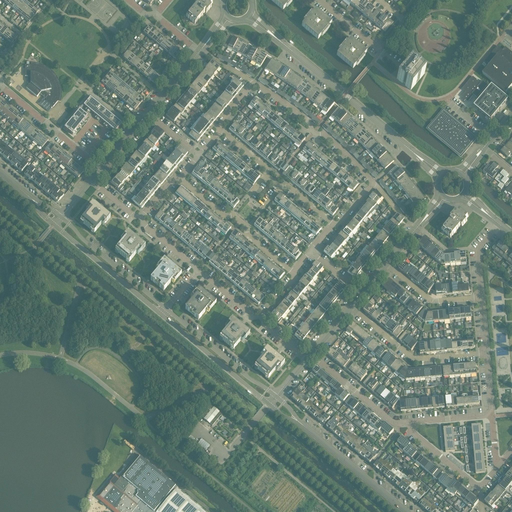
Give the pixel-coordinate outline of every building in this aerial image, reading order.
[(12,9),(17,3),(12,0),(8,5),(12,9)] [(206,13),(211,7),(210,6),(212,3),(213,3),(212,3),(208,0),(197,0),(195,3),(195,4),(196,5),(186,17),(195,24),(205,12),(206,13)] [(270,0),(283,10),(291,0),(270,0)] [(357,9),(364,0),(353,0),(351,4),(357,9)] [(363,14),(370,6),(373,3),(371,1),(367,0),(364,0),(357,9),(363,14)] [(25,10),(30,4),(26,1),(21,7),(25,10)] [(16,12),(21,7),(17,3),(12,9),(16,12)] [(29,14),(34,8),(30,4),(25,10),(29,14)] [(369,20),(378,9),(375,7),(374,9),(370,6),(363,14),(369,20)] [(20,16),(25,10),(21,7),(16,12),(20,16)] [(34,17),(38,12),(39,12),(41,10),(39,9),(37,11),(34,8),(29,14),(34,17)] [(318,39),(331,23),(315,9),(301,26),(318,39)] [(375,25),(383,16),(384,14),(378,9),(369,20),(375,25)] [(24,19),(29,14),(25,10),(20,16),(24,19)] [(29,23),(34,17),(29,14),(24,19),(28,22),(26,24),(28,26),(30,23),(29,23)] [(385,32),(393,23),(387,18),(386,19),(383,16),(375,25),(385,32)] [(147,36),(153,30),(149,26),(143,33),(147,36)] [(0,34),(3,37),(8,30),(4,27),(0,31),(0,34)] [(7,40),(13,34),(8,30),(3,37),(7,40)] [(151,40),(157,33),(153,30),(147,36),(151,40)] [(156,43),(161,36),(157,33),(151,40),(156,43)] [(11,44),(17,37),(13,34),(7,40),(11,44)] [(227,48),(233,38),(232,38),(228,36),(228,35),(222,46),(227,48)] [(160,47),(165,40),(161,36),(156,43),(160,47)] [(232,51),(238,40),(237,40),(237,41),(233,38),(227,48),(232,51)] [(366,52),(358,45),(350,39),(336,55),(353,69),(366,52)] [(164,50),(169,43),(165,40),(160,47),(164,50)] [(237,53),(243,43),(242,43),(238,41),(238,40),(232,51),(237,53)] [(168,54),(174,47),(169,43),(164,50),(168,54)] [(242,56),(247,46),(243,43),(237,53),(242,56)] [(246,59),(252,48),(252,49),(247,46),(248,46),(247,46),(242,56),(246,59)] [(511,53),(505,47),(502,51),(498,46),(492,53),(494,55),(487,63),(490,65),(482,74),(506,94),(511,86),(511,53)] [(172,57),(178,50),(174,47),(168,54),(172,57)] [(251,61),(257,51),(252,49),(252,48),(246,59),(251,61)] [(176,61),(182,54),(178,50),(172,57),(176,61)] [(127,61),(132,54),(128,51),(122,57),(127,61)] [(256,64),(262,54),(261,54),(257,52),(257,51),(251,61),(256,64)] [(131,64),(136,58),(132,54),(127,61),(131,64)] [(261,67),(266,57),(267,57),(266,57),(262,54),(256,64),(261,67)] [(135,68),(140,61),(136,58),(131,64),(135,68)] [(270,72),(276,62),(275,63),(271,60),(271,59),(271,60),(265,69),(270,72)] [(220,67),(212,60),(208,65),(217,71),(220,67)] [(139,71),(145,65),(140,61),(135,68),(139,71)] [(274,75),(281,65),(280,65),(280,66),(276,63),(276,62),(270,72),(274,75)] [(410,91),(424,74),(419,69),(418,70),(415,68),(416,67),(410,62),(405,68),(406,70),(403,74),(402,73),(396,79),(402,84),(403,83),(405,85),(405,86),(410,91)] [(25,66),(25,77),(28,77),(28,84),(29,85),(26,89),(37,98),(40,94),(41,95),(43,95),(44,97),(44,98),(39,104),(48,112),(52,107),(44,100),(45,99),(47,100),(45,101),(53,108),(58,102),(59,102),(61,103),(61,102),(61,101),(61,100),(61,98),(62,95),(62,93),(61,90),(61,88),(60,85),(59,83),(58,80),(57,78),(56,76),(54,74),(52,72),(50,70),(48,69),(46,67),(44,66),(41,65),(39,64),(36,64),(34,63),(31,63),(31,66),(25,66)] [(143,75),(149,68),(145,65),(139,71),(143,75)] [(217,71),(208,65),(205,69),(206,69),(213,75),(217,71)] [(279,78),(285,68),(285,69),(281,66),(281,65),(274,75),(279,78)] [(147,78),(153,72),(149,68),(143,75),(147,78)] [(283,81),(290,72),(290,71),(289,72),(285,69),(285,68),(279,78),(283,81)] [(110,81),(114,75),(111,73),(113,70),(112,69),(110,71),(110,72),(106,77),(110,81)] [(206,69),(205,69),(202,73),(211,80),(214,75),(213,75),(206,69)] [(151,82),(157,75),(153,72),(147,78),(151,82)] [(288,84),(294,75),(294,74),(294,75),(290,72),(283,81),(288,84)] [(211,80),(202,73),(199,77),(207,84),(211,80)] [(114,84),(119,79),(114,75),(110,81),(114,84)] [(156,85),(161,79),(157,75),(151,82),(156,85)] [(292,87),(299,78),(298,78),(294,75),(295,75),(294,75),(288,84),(292,87)] [(105,87),(110,81),(106,77),(101,83),(100,83),(99,85),(100,86),(102,84),(105,87)] [(207,84),(199,77),(196,81),(204,88),(207,84)] [(477,98),(487,86),(482,81),(480,84),(477,81),(473,77),(462,90),(465,92),(461,97),(464,99),(463,100),(465,102),(466,101),(468,102),(474,96),(477,98)] [(297,91),(303,81),(299,78),(292,87),(297,91)] [(118,88),(123,82),(119,79),(114,84),(118,88)] [(243,87),(235,80),(232,84),(240,91),(243,87)] [(109,90),(114,84),(110,81),(105,87),(109,90)] [(204,88),(196,81),(192,85),(201,91),(204,88)] [(301,94),(308,84),(307,84),(303,81),(304,81),(303,81),(297,91),(301,94)] [(122,91),(127,86),(123,82),(118,88),(122,91)] [(228,88),(237,95),(240,91),(232,84),(230,82),(226,86),(228,88)] [(113,94),(118,88),(114,84),(109,90),(113,94)] [(305,97),(312,87),(312,88),(308,85),(308,84),(301,94),(305,97)] [(201,91),(192,85),(189,89),(197,95),(201,91)] [(127,95),(131,89),(127,86),(122,91),(127,95)] [(309,100),(317,91),(316,91),(312,88),(312,87),(305,97),(309,100)] [(492,87),(475,108),(491,121),(508,101),(492,87)] [(118,97),(122,91),(118,88),(113,94),(118,97)] [(237,95),(228,88),(225,92),(233,99),(237,95)] [(131,98),(135,93),(131,89),(127,95),(131,98)] [(197,95),(189,89),(186,92),(194,99),(197,95)] [(122,101),(127,95),(122,91),(118,97),(122,101)] [(318,99),(321,94),(317,91),(309,100),(314,103),(318,99)] [(194,99),(186,92),(183,96),(191,103),(194,99)] [(233,99),(225,92),(222,96),(230,103),(233,99)] [(135,102),(140,96),(135,93),(131,98),(135,102)] [(318,107),(325,98),(325,97),(325,98),(321,95),(321,94),(318,99),(314,103),(318,107)] [(126,104),(131,98),(127,95),(122,101),(126,104)] [(139,105),(144,100),(146,98),(145,97),(143,99),(140,96),(135,102),(139,105)] [(191,103),(183,96),(179,100),(188,107),(191,103)] [(230,103),(222,96),(219,100),(227,107),(230,103)] [(84,106),(64,129),(72,135),(92,112),(115,132),(122,124),(90,98),(84,106)] [(130,108),(135,102),(131,98),(126,104),(130,108)] [(252,111),(259,102),(255,98),(249,105),(250,105),(249,106),(249,108),(252,111)] [(322,110),(330,101),(329,101),(325,98),(326,98),(325,98),(318,107),(322,110)] [(188,107),(179,100),(176,104),(184,111),(188,107)] [(227,107),(219,100),(215,104),(223,111),(227,107)] [(327,114),(334,105),(334,104),(333,105),(330,101),(322,110),(327,114)] [(134,111),(139,105),(135,102),(130,108),(133,110),(131,112),(133,114),(135,111),(134,111)] [(256,114),(258,112),(263,105),(259,102),(252,111),(252,110),(256,114)] [(176,104),(173,108),(181,115),(180,115),(181,115),(184,111),(176,104)] [(223,111),(215,104),(212,108),(220,114),(223,111)] [(262,115),(267,109),(263,105),(258,112),(262,115)] [(10,110),(7,107),(6,106),(0,114),(0,113),(0,114),(4,117),(10,110)] [(173,108),(173,107),(169,112),(177,118),(180,115),(181,115),(173,108)] [(220,114),(212,108),(209,111),(217,118),(220,114)] [(335,121),(342,112),(342,111),(342,112),(338,109),(338,108),(330,117),(335,121)] [(266,119),(272,112),(267,109),(262,115),(266,119)] [(8,121),(15,113),(10,110),(4,117),(8,121)] [(217,118),(209,111),(205,115),(214,122),(217,118)] [(476,138),(444,111),(437,119),(439,120),(435,124),(433,123),(428,130),(461,157),(466,150),(464,149),(468,145),(470,146),(476,138)] [(177,118),(169,112),(166,116),(174,123),(177,118)] [(270,122),(276,115),(272,112),(266,119),(270,122)] [(339,124),(347,115),(346,115),(342,112),(343,112),(342,112),(335,121),(339,124)] [(12,124),(19,117),(15,113),(8,121),(12,124)] [(214,122),(205,115),(202,119),(210,126),(214,122)] [(274,126),(280,119),(276,115),(270,122),(274,126)] [(343,128),(351,119),(350,119),(346,116),(347,115),(339,124),(343,128)] [(23,120),(19,117),(12,124),(17,128),(23,120)] [(210,126),(202,119),(199,123),(207,130),(210,126)] [(278,129),(284,122),(280,119),(274,126),(278,129)] [(347,131),(355,123),(355,122),(354,123),(351,119),(343,128),(347,131)] [(21,131),(27,123),(23,120),(17,128),(21,131)] [(283,133),(288,126),(284,122),(278,129),(283,133)] [(25,134),(32,127),(27,123),(21,131),(25,134)] [(207,130),(199,123),(196,127),(204,134),(207,130)] [(233,133),(239,126),(234,123),(229,130),(233,133)] [(351,135),(359,126),(358,126),(355,123),(347,131),(351,135)] [(204,134),(196,127),(193,125),(190,129),(201,138),(204,134)] [(237,137),(243,130),(239,126),(233,133),(237,137)] [(287,136),(292,129),(288,126),(283,133),(287,136)] [(355,139),(363,130),(362,130),(359,127),(359,126),(351,135),(355,139)] [(29,138),(36,130),(32,127),(25,134),(29,138)] [(164,134),(156,127),(153,131),(161,138),(164,134)] [(201,138),(190,129),(192,131),(189,135),(197,142),(201,138)] [(291,140),(297,133),(292,129),(287,136),(291,140)] [(33,141),(40,134),(36,130),(29,138),(33,141)] [(241,140),(247,133),(243,130),(237,137),(241,140)] [(367,134),(366,134),(363,131),(363,130),(355,139),(353,141),(354,142),(355,143),(356,145),(359,142),(367,134)] [(161,138),(153,131),(149,135),(150,136),(158,142),(161,138)] [(245,143),(251,137),(247,133),(241,140),(245,143)] [(295,143),(301,136),(297,133),(291,140),(295,143)] [(38,145),(44,137),(40,134),(33,141),(38,145)] [(362,146),(371,138),(370,138),(367,134),(359,142),(362,146)] [(150,136),(147,139),(155,146),(158,142),(150,136)] [(298,148),(305,140),(301,136),(295,143),(294,145),(298,148)] [(42,148),(48,141),(44,137),(38,145),(42,148)] [(249,147),(255,140),(251,137),(245,143),(249,147)] [(366,150),(375,142),(374,142),(371,138),(362,146),(366,150)] [(155,146),(147,139),(143,144),(151,151),(155,146)] [(254,150),(259,144),(255,140),(249,147),(254,150)] [(0,154),(1,155),(7,148),(8,147),(2,141),(0,143),(0,154)] [(216,153),(222,146),(218,142),(212,149),(216,153)] [(370,154),(379,146),(378,145),(378,146),(375,142),(366,150),(370,154)] [(49,154),(55,146),(51,143),(45,151),(49,154)] [(307,153),(313,146),(308,143),(303,150),(307,153)] [(151,151),(143,144),(140,148),(148,155),(151,151)] [(258,154),(263,147),(259,144),(254,150),(258,154)] [(53,158),(59,150),(55,146),(49,154),(53,158)] [(221,156),(226,149),(222,146),(216,153),(221,156)] [(311,157),(317,150),(313,146),(307,153),(311,157)] [(374,158),(382,150),(382,149),(382,150),(378,146),(379,146),(370,154),(374,158)] [(188,154),(179,147),(176,151),(184,158),(188,154)] [(262,157),(268,151),(263,147),(258,154),(262,157)] [(5,159),(11,151),(7,148),(1,155),(5,159)] [(148,155),(140,148),(136,152),(145,159),(148,155)] [(511,154),(504,148),(501,152),(508,158),(511,154)] [(9,162),(17,153),(13,149),(11,151),(5,159),(9,162)] [(225,160),(230,153),(226,149),(221,156),(225,160)] [(63,154),(64,154),(59,150),(53,158),(57,161),(63,154)] [(315,160),(321,153),(317,150),(311,157),(315,160)] [(378,162),(386,154),(386,153),(386,154),(382,150),(383,150),(382,150),(374,158),(378,162)] [(184,158),(176,151),(173,155),(181,162),(184,158)] [(266,161),(272,154),(268,151),(262,157),(266,161)] [(145,159),(136,152),(133,156),(143,164),(144,164),(147,160),(145,159)] [(13,166),(19,158),(21,156),(17,153),(9,162),(13,166)] [(229,163),(235,156),(230,153),(225,160),(229,163)] [(320,164),(325,157),(321,153),(315,160),(320,164)] [(61,165),(67,157),(63,154),(57,161),(61,165)] [(270,164),(276,157),(272,154),(266,161),(270,164)] [(381,166),(390,158),(390,157),(389,158),(386,154),(378,162),(381,166)] [(181,162),(173,155),(169,159),(177,166),(181,162)] [(140,168),(143,164),(133,156),(130,159),(138,166),(140,168)] [(233,167),(239,160),(235,156),(229,163),(233,167)] [(71,161),(67,157),(61,165),(65,169),(66,168),(65,168),(71,161)] [(274,168),(280,161),(276,157),(270,164),(274,168)] [(324,167),(330,160),(325,157),(320,164),(324,167)] [(17,169),(24,162),(19,158),(13,166),(17,169)] [(385,170),(393,162),(394,162),(393,162),(390,158),(381,166),(385,170)] [(138,166),(130,159),(127,163),(135,170),(138,166)] [(177,166),(169,159),(166,163),(174,170),(177,166)] [(22,173),(28,166),(30,164),(25,160),(24,162),(17,169),(22,173)] [(70,172),(76,164),(72,160),(71,161),(65,168),(66,168),(70,172)] [(237,170),(243,163),(239,160),(233,167),(237,170)] [(328,171),(334,164),(330,160),(324,167),(328,171)] [(282,171),(286,166),(280,161),(274,168),(279,171),(280,170),(282,171)] [(135,170),(127,163),(123,167),(132,174),(135,170)] [(174,170),(166,163),(163,167),(171,173),(174,170)] [(241,174),(247,167),(243,163),(237,170),(241,174)] [(493,179),(499,171),(496,169),(498,166),(494,163),(491,167),(488,164),(484,170),(483,171),(483,172),(483,173),(484,173),(484,174),(486,176),(487,174),(493,179)] [(74,175),(80,167),(76,164),(70,172),(74,175)] [(332,174),(338,167),(334,164),(328,171),(332,174)] [(28,178),(36,169),(32,165),(24,175),(28,178)] [(336,178),(342,171),(344,168),(340,165),(338,167),(332,174),(336,178)] [(282,174),(287,178),(292,171),(286,166),(282,171),(284,173),(282,174)] [(392,178),(401,170),(400,170),(397,166),(388,174),(392,178)] [(78,178),(84,171),(80,167),(74,175),(78,178)] [(132,174),(123,167),(120,171),(128,178),(132,174)] [(171,173),(163,167),(159,170),(168,177),(171,173)] [(196,177),(201,171),(197,167),(192,174),(196,177)] [(246,177),(251,170),(247,167),(241,174),(246,177)] [(33,182),(40,173),(36,170),(36,169),(28,178),(33,182)] [(200,181),(206,174),(207,172),(203,169),(201,171),(196,177),(200,181)] [(168,177),(159,170),(156,174),(164,181),(168,177)] [(250,181),(255,174),(251,170),(246,177),(250,181)] [(395,182),(404,174),(401,170),(392,178),(395,182)] [(125,182),(128,178),(120,171),(117,175),(125,181),(125,182)] [(291,181),(296,175),(292,171),(287,178),(291,181)] [(340,181),(346,174),(342,171),(336,178),(340,181)] [(509,180),(506,178),(509,176),(503,171),(500,175),(499,174),(495,180),(500,184),(498,187),(501,190),(504,186),(509,180)] [(33,182),(37,185),(44,176),(40,173),(33,182)] [(117,175),(117,174),(113,178),(121,185),(125,182),(125,181),(117,175)] [(164,181),(156,174),(153,178),(161,185),(164,181)] [(204,184),(210,177),(206,174),(200,181),(204,184)] [(254,184),(260,177),(255,174),(250,181),(254,184)] [(344,184),(350,178),(346,174),(340,181),(344,184)] [(399,186),(408,178),(404,175),(405,174),(404,174),(395,182),(399,186)] [(295,185),(300,178),(296,175),(291,181),(295,185)] [(41,189),(48,180),(44,176),(37,185),(41,189)] [(208,188),(214,181),(210,177),(204,184),(208,188)] [(121,185),(113,178),(110,182),(118,189),(121,185)] [(161,185),(153,178),(150,182),(158,189),(161,185)] [(299,188),(305,182),(300,178),(295,185),(299,188)] [(349,188),(354,181),(350,178),(344,184),(349,188)] [(402,190),(412,183),(411,182),(411,183),(408,179),(408,178),(399,186),(402,190)] [(45,192),(53,183),(48,180),(41,189),(45,192)] [(213,191),(218,184),(214,181),(208,188),(213,191)] [(353,191),(359,185),(354,181),(349,188),(353,191)] [(158,189),(150,182),(146,186),(155,193),(158,189)] [(299,188),(303,192),(309,185),(305,182),(299,188)] [(49,196),(55,188),(57,187),(53,183),(45,192),(49,196)] [(307,195),(313,189),(314,187),(310,183),(309,185),(303,192),(307,195)] [(406,194),(415,187),(411,183),(412,183),(402,190),(406,194)] [(217,195),(222,188),(218,184),(213,191),(217,195)] [(151,197),(155,193),(146,186),(145,185),(142,189),(143,190),(151,197)] [(179,197),(185,190),(181,187),(175,194),(179,197)] [(409,198),(418,191),(415,187),(406,194),(409,198)] [(53,199),(60,192),(55,188),(49,196),(53,199)] [(221,198),(227,191),(222,188),(217,195),(221,198)] [(317,192),(313,189),(307,195),(312,199),(317,192)] [(151,197),(143,190),(140,194),(148,201),(151,197)] [(184,201),(189,194),(185,190),(179,197),(184,201)] [(312,199),(316,202),(322,194),(323,193),(319,190),(317,192),(312,199)] [(376,204),(382,197),(376,190),(368,199),(369,199),(376,204)] [(225,202),(231,195),(227,191),(221,198),(225,202)] [(320,206),(327,197),(330,193),(328,191),(324,195),(322,194),(316,202),(320,206)] [(412,203),(422,196),(422,195),(421,196),(418,192),(419,192),(418,191),(409,198),(412,203)] [(58,203),(64,195),(60,192),(53,199),(58,203)] [(148,201),(140,194),(136,198),(145,205),(148,201)] [(188,204),(193,197),(189,194),(184,201),(188,204)] [(278,204),(284,198),(280,194),(274,201),(278,204)] [(229,205),(235,198),(231,195),(225,202),(229,205)] [(416,207),(425,200),(425,201),(425,200),(422,196),(412,203),(416,207)] [(192,207),(198,201),(193,197),(188,204),(192,207)] [(324,209),(330,202),(331,201),(327,197),(320,206),(324,209)] [(145,205),(136,198),(133,202),(141,209),(145,205)] [(233,209),(239,202),(235,198),(229,205),(233,209)] [(282,208),(288,201),(284,198),(278,204),(282,208)] [(369,199),(366,203),(373,209),(376,204),(369,199)] [(196,211),(202,204),(198,201),(192,207),(196,211)] [(285,213),(292,205),(288,201),(282,208),(281,210),(285,213)] [(328,213),(334,206),(330,202),(324,209),(328,213)] [(106,222),(110,218),(103,212),(104,211),(100,208),(100,209),(93,203),(89,208),(91,209),(80,222),(94,233),(105,221),(106,222)] [(375,210),(373,209),(366,203),(362,207),(371,214),(375,210)] [(200,214),(206,208),(202,204),(196,211),(200,214)] [(291,215),(296,208),(292,205),(285,213),(289,217),(291,215)] [(332,216),(338,209),(334,206),(328,213),(332,216)] [(371,214),(362,207),(359,211),(367,218),(371,214)] [(204,218),(210,211),(206,208),(200,214),(204,218)] [(295,218),(301,211),(296,208),(291,215),(295,218)] [(444,228),(442,231),(451,238),(459,228),(461,226),(462,227),(467,221),(466,220),(468,217),(464,214),(464,213),(460,210),(460,209),(459,210),(457,213),(456,212),(451,217),(452,219),(451,220),(444,228)] [(159,222),(165,215),(160,211),(155,218),(159,222)] [(208,221),(214,215),(210,211),(204,218),(208,221)] [(299,222),(305,215),(301,211),(295,218),(299,222)] [(367,218),(359,211),(355,215),(362,221),(364,222),(367,218)] [(396,214),(393,218),(400,224),(399,224),(400,225),(403,220),(396,214)] [(163,225),(169,218),(165,215),(159,222),(163,225)] [(207,223),(211,227),(218,218),(214,215),(208,221),(209,221),(207,223)] [(303,225),(309,219),(305,215),(299,222),(303,225)] [(362,221),(355,215),(352,219),(359,225),(362,221)] [(167,229),(173,222),(169,218),(163,225),(167,229)] [(217,228),(223,222),(218,218),(211,227),(215,230),(217,228)] [(400,224),(393,218),(389,222),(387,220),(396,228),(397,226),(397,227),(399,224),(400,224)] [(258,229),(263,222),(259,219),(253,225),(258,229)] [(307,229),(313,222),(309,219),(303,225),(307,229)] [(359,225),(352,219),(348,223),(355,229),(359,225)] [(396,228),(387,220),(383,224),(386,226),(393,232),(396,229),(395,228),(396,228)] [(171,232),(177,225),(173,222),(167,229),(171,232)] [(221,232),(227,225),(223,222),(217,228),(221,232)] [(262,232),(268,226),(263,222),(258,229),(262,232)] [(312,233),(318,226),(313,222),(307,229),(312,233)] [(357,231),(355,229),(348,223),(345,228),(354,235),(357,231)] [(266,236),(272,229),(273,228),(269,224),(268,226),(262,232),(266,236)] [(175,236),(181,229),(177,225),(171,232),(175,236)] [(225,235),(231,229),(227,225),(221,232),(225,235)] [(316,236),(322,229),(318,226),(312,233),(316,236)] [(393,232),(386,226),(382,231),(389,237),(393,232)] [(354,235),(345,228),(341,232),(348,238),(352,234),(354,235)] [(180,239),(185,232),(181,229),(175,236),(180,239)] [(276,233),(272,229),(266,236),(270,240),(276,233)] [(274,243),(281,235),(282,234),(278,231),(276,233),(270,240),(274,243)] [(389,237),(382,231),(379,235),(386,241),(389,237)] [(141,251),(145,247),(138,241),(139,240),(135,237),(135,238),(127,232),(124,237),(126,238),(115,251),(129,262),(139,250),(141,251)] [(184,242),(189,236),(185,232),(180,239),(184,242)] [(233,242),(239,235),(234,232),(229,238),(233,242)] [(348,238),(341,232),(338,236),(345,242),(348,238)] [(237,245),(243,238),(239,235),(233,242),(234,242),(233,243),(236,246),(237,245)] [(279,246),(284,240),(286,238),(281,235),(274,243),(279,246)] [(386,241),(379,235),(375,239),(382,245),(386,241)] [(188,246),(193,239),(189,236),(184,242),(188,246)] [(345,242),(338,236),(334,240),(342,246),(345,242)] [(241,249),(247,242),(243,238),(237,245),(241,249)] [(423,249),(429,241),(425,238),(418,245),(423,249)] [(192,249),(198,243),(193,239),(188,246),(192,249)] [(382,245),(375,239),(372,243),(379,249),(382,245)] [(283,250),(288,243),(284,240),(279,246),(283,250)] [(342,246),(334,240),(331,244),(338,250),(342,246)] [(427,253),(433,245),(429,241),(423,249),(427,253)] [(246,252),(251,246),(247,242),(241,249),(246,252)] [(196,253),(202,246),(198,243),(192,249),(196,253)] [(287,253),(293,247),(288,243),(283,250),(287,253)] [(379,249),(372,243),(368,247),(375,253),(379,249)] [(331,244),(328,248),(327,248),(334,254),(334,255),(338,250),(331,244)] [(497,256),(505,247),(501,244),(498,247),(496,245),(492,249),(494,251),(493,253),(497,256)] [(431,256),(437,248),(433,245),(427,253),(431,256)] [(200,256),(206,250),(202,246),(196,253),(200,256)] [(250,256),(255,249),(251,246),(246,252),(250,256)] [(375,253),(368,247),(368,248),(366,246),(363,250),(372,257),(375,253)] [(291,257),(297,250),(293,247),(287,253),(291,257)] [(506,254),(507,253),(509,251),(505,247),(497,256),(502,259),(503,258),(505,260),(508,256),(506,254)] [(212,255),(210,253),(212,251),(208,248),(206,250),(200,256),(205,260),(206,258),(208,260),(212,255)] [(334,254),(327,248),(328,248),(327,248),(323,252),(332,260),(335,256),(334,255),(334,254)] [(435,259),(441,252),(437,248),(431,256),(435,259)] [(254,259),(259,252),(255,249),(250,256),(254,259)] [(295,260),(301,254),(297,250),(291,257),(295,260)] [(372,257),(363,250),(359,254),(368,261),(372,257)] [(258,263),(264,256),(259,252),(254,259),(258,263)] [(442,265),(445,255),(441,252),(435,259),(442,265)] [(368,261),(359,254),(355,258),(358,260),(365,266),(368,261)] [(450,264),(449,254),(445,255),(442,265),(450,264)] [(218,260),(214,256),(212,255),(208,260),(209,261),(208,263),(212,267),(218,260)] [(262,266),(268,259),(264,256),(258,263),(262,266)] [(174,282),(181,274),(174,268),(174,267),(173,266),(173,265),(172,265),(171,265),(164,259),(157,268),(159,269),(150,280),(163,291),(172,280),(174,282)] [(266,270),(272,263),(268,259),(262,266),(266,270)] [(217,270),(222,263),(218,260),(212,267),(217,270)] [(361,270),(365,266),(358,260),(354,264),(353,262),(361,270)] [(403,272),(409,265),(405,261),(399,269),(403,272)] [(323,268),(316,262),(312,266),(319,272),(323,268)] [(361,270),(353,262),(349,266),(351,268),(358,274),(361,270)] [(221,273),(226,267),(222,263),(217,270),(221,273)] [(270,273),(276,266),(272,263),(266,270),(270,273)] [(407,276),(415,267),(411,263),(409,265),(403,272),(407,276)] [(275,277),(280,270),(276,266),(270,273),(275,277)] [(319,272),(312,266),(312,267),(309,271),(318,278),(316,277),(320,272),(319,272)] [(225,277),(231,270),(226,267),(221,273),(225,277)] [(411,279),(418,272),(413,268),(415,267),(407,276),(411,279)] [(358,274),(351,268),(347,273),(354,278),(355,278),(356,277),(358,274)] [(229,280),(235,274),(231,270),(225,277),(229,280)] [(279,280),(285,273),(280,270),(275,277),(279,280)] [(318,278),(309,271),(305,275),(312,281),(313,281),(314,282),(318,278)] [(415,283),(422,275),(418,272),(411,279),(415,283)] [(233,284),(239,277),(235,274),(229,280),(233,284)] [(312,281),(305,275),(302,279),(309,285),(312,281)] [(420,286),(426,279),(422,275),(415,283),(420,286)] [(237,287),(243,281),(239,277),(233,284),(237,287)] [(309,285),(302,279),(298,283),(306,289),(309,285)] [(424,290),(430,282),(426,279),(420,286),(424,290)] [(387,291),(394,284),(389,280),(383,288),(387,291)] [(241,291),(247,284),(243,281),(237,287),(241,291)] [(340,282),(336,286),(343,292),(347,288),(340,282)] [(433,291),(435,286),(430,282),(424,290),(428,293),(431,290),(433,291)] [(306,289),(298,283),(295,287),(302,293),(306,289)] [(246,294),(251,288),(247,284),(241,291),(246,294)] [(391,295),(398,287),(394,284),(387,291),(391,295)] [(343,292),(336,286),(332,290),(339,296),(343,292)] [(442,296),(441,286),(435,286),(433,291),(436,292),(436,296),(442,296)] [(302,293),(295,287),(291,291),(299,297),(302,293)] [(396,298),(402,291),(398,287),(391,295),(396,298)] [(216,303),(214,301),(209,297),(209,296),(208,295),(207,294),(206,294),(205,294),(199,288),(192,297),(194,298),(185,309),(198,320),(207,309),(209,311),(216,303)] [(250,298),(255,291),(251,288),(246,294),(250,298)] [(339,296),(332,290),(330,289),(327,293),(329,294),(336,300),(339,296)] [(254,301),(260,294),(255,291),(250,298),(254,301)] [(299,297),(291,291),(288,295),(295,301),(299,297)] [(400,302),(406,294),(402,291),(396,298),(400,302)] [(258,305),(264,298),(260,294),(254,301),(258,305)] [(336,300),(329,294),(325,298),(333,304),(336,300)] [(404,305),(410,297),(406,294),(400,302),(404,305)] [(295,301),(288,295),(285,300),(292,306),(295,301)] [(408,308),(414,301),(410,297),(404,305),(408,308)] [(333,304),(325,298),(322,303),(329,309),(333,304)] [(292,306),(285,300),(281,304),(290,311),(293,307),(292,306)] [(412,312),(418,304),(414,301),(408,308),(412,312)] [(329,309),(322,303),(318,307),(326,313),(329,309)] [(368,315),(374,307),(370,303),(363,311),(368,315)] [(290,311),(281,304),(278,308),(285,314),(288,310),(290,311)] [(416,316),(423,308),(418,304),(412,312),(416,316)] [(326,313),(318,307),(315,311),(322,317),(326,313)] [(372,318),(378,310),(374,307),(368,315),(372,318)] [(285,314),(278,308),(274,312),(275,312),(275,313),(281,318),(285,314)] [(425,323),(428,312),(425,309),(418,317),(425,323)] [(376,322),(382,314),(378,310),(372,318),(376,322)] [(322,317),(315,311),(311,315),(319,321),(322,317)] [(275,312),(274,312),(270,316),(271,317),(277,322),(281,318),(275,313),(275,312)] [(434,322),(433,312),(428,312),(425,323),(434,322)] [(380,325),(386,317),(382,314),(376,322),(380,325)] [(319,321),(311,315),(308,319),(315,325),(319,321)] [(391,321),(386,317),(380,325),(384,329),(391,321)] [(245,339),(249,334),(242,328),(243,327),(240,324),(239,325),(232,319),(228,324),(230,325),(219,338),(233,349),(244,337),(245,339)] [(312,329),(315,325),(308,319),(304,323),(312,329)] [(391,321),(384,329),(388,332),(396,323),(396,322),(392,319),(391,321)] [(312,329),(304,323),(301,327),(308,334),(312,329)] [(351,335),(357,327),(353,323),(347,331),(351,335)] [(393,335),(399,328),(400,326),(396,323),(388,332),(393,335)] [(305,337),(308,334),(301,327),(298,332),(297,332),(298,332),(304,337),(305,337)] [(355,338),(362,330),(357,327),(351,335),(355,338)] [(397,339),(403,331),(399,328),(393,335),(397,339)] [(304,337),(298,332),(297,332),(298,332),(296,330),(291,335),(296,340),(297,338),(301,342),(305,338),(305,337),(304,337)] [(359,342),(366,334),(362,330),(355,338),(359,342)] [(403,344),(409,336),(405,333),(399,340),(403,344)] [(363,345),(370,337),(366,334),(359,342),(363,345)] [(407,348),(414,340),(409,336),(403,344),(407,348)] [(368,348),(374,341),(370,337),(363,345),(368,348)] [(417,349),(418,344),(414,340),(407,348),(412,351),(414,348),(417,349)] [(372,352),(378,344),(374,341),(368,348),(372,352)] [(426,353),(425,343),(418,344),(417,349),(420,350),(420,354),(426,353)] [(376,355),(382,348),(378,344),(372,352),(376,355)] [(331,358),(338,350),(334,347),(327,354),(331,358)] [(284,363),(277,357),(278,356),(274,353),(274,354),(267,348),(263,353),(265,355),(254,367),(268,379),(278,366),(280,368),(284,363)] [(335,361),(342,354),(343,352),(339,348),(338,350),(331,358),(335,361)] [(380,359),(387,351),(382,348),(376,355),(380,359)] [(387,365),(393,357),(389,353),(383,361),(387,365)] [(340,365),(346,357),(342,354),(335,361),(340,365)] [(344,368),(350,361),(346,357),(340,365),(344,368)] [(391,368),(398,360),(393,357),(387,365),(391,368)] [(395,372),(402,364),(398,360),(391,368),(395,372)] [(348,372),(354,364),(350,361),(344,368),(348,372)] [(352,375),(359,368),(354,364),(348,372),(352,375)] [(399,375),(406,367),(402,364),(395,372),(399,375)] [(315,378),(321,370),(317,367),(310,374),(315,378)] [(406,381),(409,370),(406,367),(399,375),(406,381)] [(356,379),(363,371),(359,368),(352,375),(356,379)] [(319,381),(325,374),(321,370),(315,378),(319,381)] [(414,380),(414,370),(409,370),(406,381),(414,380)] [(361,382),(367,375),(363,371),(356,379),(361,382)] [(323,385),(330,377),(325,374),(319,381),(323,385)] [(327,388),(334,380),(330,377),(323,385),(327,388)] [(367,388),(374,380),(369,377),(363,384),(367,388)] [(331,392),(338,384),(334,380),(327,388),(331,392)] [(372,392),(378,384),(374,380),(367,388),(372,392)] [(335,395),(342,387),(338,384),(331,392),(335,395)] [(376,395),(382,387),(378,384),(372,392),(376,395)] [(340,399),(346,392),(342,388),(342,387),(335,395),(340,399)] [(380,398),(386,391),(382,387),(376,395),(380,398)] [(295,401),(301,394),(297,390),(291,398),(292,398),(295,401)] [(384,402),(390,394),(386,391),(380,398),(384,402)] [(344,402),(350,395),(346,392),(340,399),(344,402)] [(299,405),(305,397),(301,394),(295,401),(299,405)] [(388,405),(394,398),(390,394),(384,402),(388,405)] [(350,407),(356,400),(351,396),(345,404),(350,407)] [(304,408),(310,401),(305,397),(299,405),(304,408)] [(398,407),(399,402),(394,398),(388,405),(392,409),(395,406),(398,407)] [(354,411),(360,403),(356,400),(350,407),(354,411)] [(308,412),(314,404),(310,401),(304,408),(308,412)] [(407,411),(406,401),(399,402),(398,407),(401,408),(401,412),(407,411)] [(358,414),(364,407),(360,403),(354,411),(358,414)] [(312,415),(318,408),(314,404),(308,412),(312,415)] [(218,413),(213,409),(213,408),(211,405),(201,417),(204,419),(209,413),(214,418),(209,423),(212,426),(222,415),(219,412),(218,413)] [(362,418),(368,410),(364,407),(358,414),(362,418)] [(316,418),(322,411),(318,408),(312,415),(316,418)] [(366,421),(372,414),(368,410),(362,418),(366,421)] [(320,422),(326,415),(322,411),(316,418),(320,422)] [(370,425),(376,417),(372,414),(366,421),(370,425)] [(325,425),(330,418),(326,415),(320,422),(324,425),(325,425)] [(333,432),(339,424),(336,421),(337,420),(334,417),(326,428),(328,430),(329,429),(333,432)] [(375,428),(381,421),(376,417),(370,425),(369,426),(373,430),(375,428)] [(379,431),(385,424),(381,421),(375,428),(379,431)] [(338,438),(347,428),(344,426),(343,427),(339,424),(333,432),(336,435),(336,436),(338,438)] [(383,435),(390,427),(385,424),(379,431),(378,433),(382,437),(383,435)] [(387,439),(393,431),(394,431),(390,427),(383,435),(387,439)] [(345,443),(352,434),(348,431),(349,430),(347,428),(338,438),(341,440),(345,443)] [(351,449),(359,438),(357,436),(356,438),(352,434),(345,443),(349,446),(348,446),(351,449)] [(399,449),(406,441),(402,437),(395,445),(399,449)] [(357,453),(364,445),(361,442),(362,440),(359,438),(351,449),(353,451),(354,450),(357,453)] [(404,452),(410,445),(406,441),(399,449),(404,452)] [(363,459),(372,449),(369,447),(368,448),(364,445),(357,453),(361,456),(360,457),(363,459)] [(414,449),(410,445),(404,452),(408,456),(414,449)] [(370,464),(377,455),(373,452),(374,451),(372,449),(363,459),(366,461),(366,460),(370,464)] [(412,459),(418,452),(414,449),(406,457),(407,458),(409,460),(410,460),(411,461),(412,459)] [(422,455),(418,452),(412,459),(416,463),(422,455)] [(206,511),(138,455),(119,478),(115,474),(96,497),(113,511),(206,511)] [(420,466),(426,459),(422,455),(416,463),(420,466)] [(379,473),(388,462),(386,460),(384,462),(381,459),(374,467),(377,470),(377,471),(379,473)] [(424,470),(430,463),(426,459),(420,466),(424,470)] [(386,477),(393,469),(390,466),(391,465),(388,462),(379,473),(382,475),(383,474),(386,477)] [(429,473),(435,466),(430,463),(424,470),(429,473)] [(433,477),(439,469),(435,466),(429,473),(433,477)] [(392,483),(401,473),(398,471),(397,472),(393,469),(386,477),(390,480),(389,481),(392,483)] [(437,480),(443,473),(439,469),(433,477),(437,480)] [(399,488),(406,479),(402,476),(403,475),(401,473),(392,483),(395,485),(399,488)] [(443,485),(449,478),(444,474),(439,481),(443,485)] [(511,483),(511,482),(505,477),(502,481),(511,489),(511,487),(510,486),(511,483)] [(447,489),(453,481),(449,478),(443,485),(447,489)] [(404,493),(413,483),(410,481),(409,482),(406,479),(399,488),(402,491),(404,493)] [(451,492),(458,484),(453,480),(453,481),(447,489),(451,492)] [(511,489),(502,481),(499,485),(506,491),(508,488),(510,490),(511,489)] [(411,498),(418,490),(414,487),(416,485),(413,483),(404,493),(407,496),(408,495),(411,498)] [(455,495),(462,488),(458,484),(451,492),(455,495)] [(506,491),(499,485),(495,489),(504,497),(505,496),(503,494),(506,491)] [(459,499),(466,491),(462,488),(455,495),(459,499)] [(504,497),(495,489),(492,494),(499,500),(501,497),(503,498),(504,497)] [(417,504),(426,494),(423,491),(422,493),(418,490),(411,498),(415,501),(414,502),(417,504)] [(464,502),(470,494),(466,491),(459,499),(464,502)] [(468,506),(474,498),(470,494),(464,502),(468,506)] [(499,500),(492,494),(488,498),(497,505),(498,504),(496,502),(499,500)] [(423,508),(431,499),(427,496),(420,504),(419,505),(423,508)] [(472,509),(478,502),(479,502),(474,498),(468,506),(472,509)] [(497,505),(488,498),(485,502),(492,508),(494,505),(496,507),(497,505)] [(428,511),(434,505),(434,504),(435,503),(431,499),(423,508),(428,511)]
